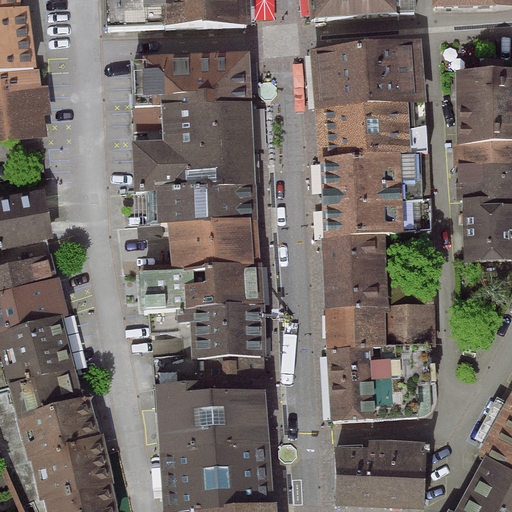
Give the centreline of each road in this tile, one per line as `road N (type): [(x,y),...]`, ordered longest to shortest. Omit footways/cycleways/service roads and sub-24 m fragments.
road 1 (residential): [(280,40),(314,511)]
road 2 (residential): [(87,50),(94,181),(148,511)]
road 3 (residential): [(426,27),(456,463)]
road 4 (residential): [(87,50),(280,40)]
road 5 (residential): [(280,40),(426,27)]
road 6 (residential): [(456,463),(511,350)]
